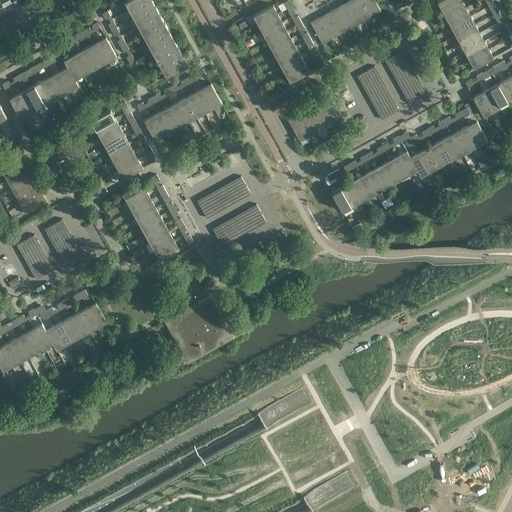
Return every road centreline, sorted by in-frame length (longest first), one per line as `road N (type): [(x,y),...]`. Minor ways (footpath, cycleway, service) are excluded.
road 1 (motorway): [(511,265),(55,511)]
road 2 (motorway): [(511,286),(98,511)]
road 3 (motorway): [(511,312),(149,511)]
road 4 (motorway): [(195,511),(511,336)]
road 5 (motorway): [(231,511),(511,357)]
road 6 (motorway): [(284,511),(511,386)]
road 7 (motorway): [(327,511),(511,407)]
road 8 (residential): [(299,172),(204,0)]
road 9 (residential): [(258,195),(274,225),(219,254),(203,225)]
road 10 (residential): [(377,57),(406,41),(436,95),(407,113)]
